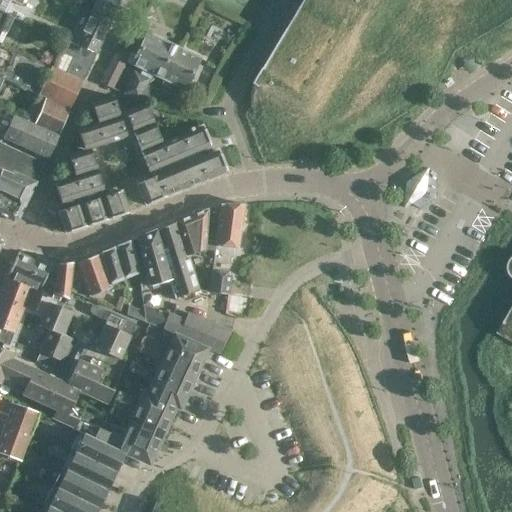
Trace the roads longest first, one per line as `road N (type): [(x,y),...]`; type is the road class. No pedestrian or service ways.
road 1 (residential): [(374,246),(294,279),(197,442),(140,478),(122,511)]
road 2 (tertiary): [(443,511),(374,246)]
road 3 (residential): [(13,237),(131,0)]
road 4 (residential): [(254,181),(63,250),(13,237)]
road 5 (unclassified): [(356,200),(410,141),(511,66)]
road 6 (residential): [(254,181),(234,95),(289,0)]
